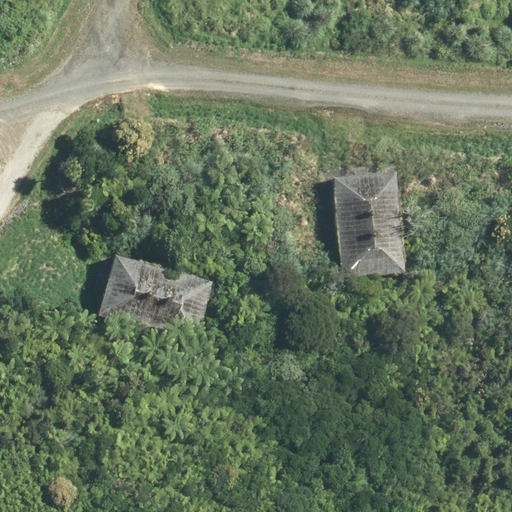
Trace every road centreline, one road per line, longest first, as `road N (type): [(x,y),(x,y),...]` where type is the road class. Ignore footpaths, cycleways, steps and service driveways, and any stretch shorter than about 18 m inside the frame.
road 1 (track): [(0,107),(80,73),(361,96),(511,87)]
road 2 (track): [(117,0),(80,73),(50,98),(0,190)]
